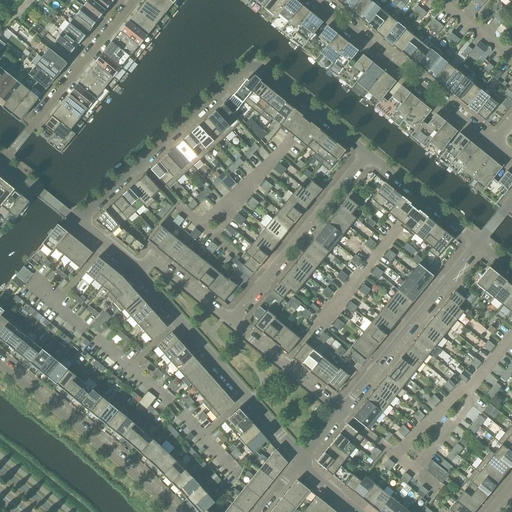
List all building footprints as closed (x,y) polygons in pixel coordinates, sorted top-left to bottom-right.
[(99,19),(106,11),(92,0),(88,0),(83,7),(99,19)] [(92,0),(106,11),(112,3),(109,0),(92,0)] [(146,0),(137,11),(156,25),(161,29),(165,24),(160,20),(165,15),(146,0)] [(146,0),(165,15),(173,4),(168,0),(146,0)] [(253,0),(264,9),(271,0),(253,0)] [(276,18),(290,0),(271,0),(264,9),(276,18)] [(290,0),(276,18),(273,21),(277,25),(276,27),(281,31),(283,29),(302,5),(295,0),(290,0)] [(346,0),(342,5),(350,12),(359,0),(346,0)] [(359,0),(350,12),(359,19),(372,2),(369,0),(359,0)] [(367,25),(380,9),(372,2),(359,19),(367,25)] [(287,33),(285,35),(290,39),(295,33),(311,13),(302,5),(283,29),(287,33)] [(380,9),(367,25),(376,32),(389,16),(392,12),(383,5),(380,9)] [(412,12),(417,15),(422,9),(417,6),(412,12)] [(92,28),(99,19),(83,7),(77,15),(92,28)] [(422,19),(427,13),(422,9),(417,15),(422,19)] [(493,17),(497,20),(502,14),(498,10),(493,17)] [(147,36),(156,25),(137,11),(129,22),(147,36)] [(389,16),(376,32),(384,39),(397,23),(400,19),(392,12),(389,16)] [(323,22),(311,13),(295,33),(306,42),(314,33),(323,22)] [(507,18),(502,14),(497,20),(502,24),(507,18)] [(85,36),(92,28),(77,15),(70,24),(85,36)] [(397,23),(384,39),(392,46),(409,26),(400,19),(397,23)] [(429,25),(434,29),(439,23),(434,19),(429,25)] [(129,22),(121,31),(139,46),(147,36),(129,22)] [(439,33),(443,27),(439,23),(434,29),(439,33)] [(70,24),(63,32),(78,45),(85,36),(70,24)] [(311,56),(316,60),(321,54),(337,34),(328,26),(319,37),(314,33),(306,42),(303,46),(313,54),(311,56)] [(417,33),(409,26),(392,46),(401,53),(414,36),(417,33)] [(135,51),(139,46),(121,31),(112,42),(135,61),(140,55),(135,51)] [(78,45),(63,32),(56,41),(71,53),(78,45)] [(446,39),(451,43),(456,36),(451,33),(446,39)] [(349,44),(337,34),(321,54),(332,63),(333,64),(349,44)] [(401,53),(409,59),(423,43),(414,36),(401,53)] [(455,46),(460,40),(456,36),(451,43),(455,46)] [(409,59),(418,66),(434,46),(426,39),(423,43),(409,59)] [(103,53),(126,72),(135,61),(112,42),(103,53)] [(334,71),(332,73),(337,77),(339,75),(349,62),(358,51),(349,44),(333,64),(332,63),(329,67),(334,71)] [(426,73),(439,57),(439,56),(442,53),(442,52),(434,46),(418,66),(426,73)] [(463,52),(467,56),(472,50),(468,46),(463,52)] [(487,49),(484,46),(478,54),(481,57),(487,49)] [(489,47),(481,57),(484,60),(491,52),(491,48),(489,47)] [(67,63),(65,62),(49,49),(42,58),(60,72),(67,63)] [(118,81),(126,72),(103,53),(95,63),(113,77),(118,81)] [(442,53),(439,56),(439,57),(426,73),(434,80),(448,63),(448,64),(451,60),(442,53)] [(347,84),(352,88),(356,83),(373,63),(363,55),(354,66),(349,62),(339,75),(348,83),(347,84)] [(42,58),(35,66),(53,81),(60,72),(42,58)] [(105,88),(113,77),(95,63),(86,74),(105,88)] [(368,92),(384,72),(373,63),(356,83),(368,92)] [(456,70),(448,64),(448,63),(434,80),(443,87),(456,70)] [(489,74),(494,67),(489,64),(484,70),(489,74)] [(46,89),(53,81),(35,66),(28,75),(37,82),(46,89)] [(459,66),(456,70),(443,87),(451,93),(464,77),(465,77),(468,73),(459,66)] [(497,80),(502,74),(498,70),(493,76),(497,80)] [(5,71),(0,77),(0,94),(13,78),(5,71)] [(383,98),(396,82),(389,76),(384,72),(368,92),(379,102),(380,102),(383,98)] [(96,99),(105,88),(86,74),(78,84),(96,99)] [(238,109),(244,102),(260,82),(261,81),(255,76),(249,81),(246,80),(236,92),(223,104),(224,104),(234,115),(238,109)] [(451,93),(460,100),(473,84),(465,77),(464,77),(451,93)] [(5,105),(22,85),(13,78),(0,94),(0,98),(6,103),(5,105)] [(46,89),(37,82),(31,90),(30,91),(30,92),(11,115),(20,122),(46,89)] [(244,102),(252,109),(269,89),(260,82),(244,102)] [(96,99),(78,84),(70,94),(88,109),(92,112),(100,102),(96,99)] [(473,84),(460,100),(468,107),(481,91),(484,87),(481,90),(473,84)] [(11,114),(11,115),(30,92),(30,91),(22,85),(5,105),(6,106),(7,105),(9,107),(14,110),(11,114)] [(384,115),(390,119),(391,117),(411,93),(401,85),(388,102),(383,98),(380,102),(379,102),(376,105),(386,113),(384,115)] [(481,91),(468,107),(476,114),(493,94),(484,87),(481,91)] [(277,96),(269,89),(252,109),(261,116),(264,112),(277,96)] [(403,121),(420,101),(411,93),(391,117),(395,121),(394,122),(399,127),(403,121)] [(88,109),(70,94),(70,95),(70,94),(61,105),(79,120),(88,109)] [(493,94),(476,114),(485,121),(498,104),(501,101),(493,94)] [(285,102),(277,96),(264,112),(272,119),(285,102)] [(423,121),(432,110),(420,101),(403,121),(415,130),(422,121),(423,121)] [(294,109),(285,102),(272,119),(280,126),(294,109)] [(238,119),(234,115),(224,104),(215,112),(233,131),(241,123),(238,119)] [(61,105),(52,116),(75,135),(80,129),(75,125),(79,120),(61,105)] [(503,113),(509,116),(511,111),(511,108),(508,106),(503,113)] [(243,112),(238,109),(234,115),(238,119),(243,112)] [(302,116),(294,109),(280,126),(289,132),(292,135),(293,136),(307,120),(305,118),(302,116)] [(215,112),(207,119),(225,138),(233,131),(215,112)] [(487,121),(491,124),(497,116),(493,113),(487,121)] [(415,130),(412,134),(421,142),(420,144),(425,148),(430,142),(446,122),(436,114),(427,125),(423,121),(422,121),(415,130)] [(75,135),(52,116),(44,126),(54,134),(52,136),(47,142),(60,153),(75,135)] [(245,124),(249,128),(255,123),(251,118),(245,124)] [(207,119),(199,126),(217,145),(225,138),(207,119)] [(320,130),(311,123),(307,120),(293,136),(298,140),(306,147),(320,130)] [(441,152),(444,148),(449,143),(458,132),(446,122),(430,142),(441,152)] [(259,127),(255,123),(249,128),(253,132),(259,127)] [(199,126),(191,133),(209,153),(217,145),(199,126)] [(259,127),(253,132),(257,136),(263,131),(259,127)] [(328,137),(320,130),(306,147),(315,154),(328,137)] [(261,140),(266,135),(263,131),(257,136),(261,140)] [(191,133),(183,141),(201,160),(209,153),(191,133)] [(451,144),(449,143),(444,148),(446,150),(440,157),(445,161),(443,163),(449,167),(450,165),(469,141),(460,133),(451,144)] [(323,160),(337,144),(328,137),(315,154),(312,157),(320,164),(323,160)] [(183,141),(175,148),(193,167),(201,160),(183,141)] [(462,169),(479,149),(469,141),(450,165),(454,168),(453,170),(458,174),(462,169)] [(255,144),(249,149),(254,153),(259,148),(255,144)] [(329,171),(345,151),(337,144),(323,160),(320,164),(329,171)] [(175,148),(167,155),(185,174),(193,167),(175,148)] [(230,161),(235,158),(228,148),(223,151),(230,161)] [(254,153),(249,149),(244,154),(248,159),(254,153)] [(474,178),(490,158),(479,149),(462,169),(474,178)] [(254,173),(262,167),(268,162),(258,151),(245,162),(254,173)] [(167,155),(159,162),(177,182),(185,174),(167,155)] [(239,158),(233,164),(238,168),(243,163),(239,158)] [(474,178),(485,187),(486,188),(493,179),(502,168),(490,158),(474,178)] [(302,170),(306,165),(300,160),(296,165),(302,170)] [(169,189),(177,182),(159,162),(151,170),(165,186),(169,189)] [(238,168),(233,164),(228,169),(232,173),(238,168)] [(284,173),(286,170),(279,164),(277,167),(284,173)] [(281,176),(284,173),(277,167),(274,170),(281,176)] [(308,179),(312,174),(306,169),(302,174),(308,179)] [(486,188),(485,187),(482,191),(492,199),(490,201),(496,205),(496,204),(511,184),(511,175),(507,171),(498,182),(493,179),(486,188)] [(223,173),(217,178),(222,183),(227,177),(223,173)] [(152,198),(160,190),(146,175),(138,182),(152,198)] [(312,181),(322,189),(326,184),(316,176),(312,181)] [(222,183),(217,178),(212,183),(216,188),(222,183)] [(266,181),(263,184),(270,190),(273,186),(266,181)] [(315,198),(322,189),(312,181),(305,189),(304,190),(315,198)] [(138,182),(130,189),(144,205),(147,209),(155,201),(152,198),(138,182)] [(218,196),(227,186),(224,182),(214,192),(218,196)] [(15,190),(6,183),(0,190),(0,207),(1,206),(14,190),(14,191),(15,190)] [(369,203),(377,210),(394,190),(385,183),(369,203)] [(268,193),(270,190),(263,184),(261,187),(268,193)] [(293,194),(308,206),(315,198),(304,190),(305,189),(300,185),(293,194)] [(201,193),(206,197),(211,192),(207,187),(201,193)] [(130,189),(122,197),(136,212),(144,205),(130,189)] [(1,206),(16,218),(30,202),(14,191),(14,190),(1,206)] [(389,213),(402,197),(394,190),(377,210),(386,217),(389,214),(389,213)] [(206,197),(201,193),(196,198),(200,202),(206,197)] [(359,206),(363,201),(352,193),(348,198),(359,206)] [(301,215),(308,206),(293,194),(286,202),(301,215)] [(122,197),(114,204),(128,220),(136,212),(122,197)] [(411,204),(402,197),(389,213),(389,214),(398,220),(411,204)] [(252,198),(250,201),(257,206),(259,203),(252,198)] [(352,215),(352,214),(359,206),(348,198),(341,206),(352,215)] [(192,210),(198,204),(194,200),(188,205),(192,210)] [(254,209),(257,206),(250,201),(247,204),(254,209)] [(279,211),(295,223),(301,215),(286,202),(279,211)] [(167,203),(162,209),(167,213),(172,207),(167,203)] [(114,204),(106,211),(120,227),(128,220),(114,204)] [(341,206),(334,215),(342,221),(350,227),(357,218),(352,214),(352,215),(341,206)] [(167,213),(162,209),(157,215),(162,219),(167,213)] [(95,221),(119,240),(126,232),(120,227),(106,211),(95,221)] [(288,232),(295,223),(279,211),(272,219),(288,232)] [(415,234),(428,218),(419,211),(406,227),(415,234)] [(166,227),(172,215),(167,213),(161,225),(166,227)] [(239,214),(236,218),(243,223),(245,220),(239,214)] [(173,222),(176,224),(181,217),(178,215),(173,222)] [(335,229),(343,236),(350,227),(342,221),(334,215),(328,223),(335,229)] [(179,227),(184,220),(181,217),(176,224),(179,227)] [(243,223),(236,218),(234,221),(240,226),(243,223)] [(415,234),(423,241),(437,225),(428,218),(415,234)] [(266,228),(281,240),(288,232),(272,219),(266,228)] [(371,219),(369,221),(367,223),(373,228),(377,224),(371,219)] [(328,223),(321,232),(329,238),(336,244),(343,236),(335,229),(328,223)] [(55,248),(68,233),(58,225),(57,226),(42,244),(52,252),(55,248)] [(148,241),(157,248),(169,232),(160,225),(148,241)] [(423,241),(431,248),(432,248),(445,231),(437,225),(423,241)] [(233,235),(236,232),(229,226),(226,229),(233,235)] [(274,248),(281,240),(266,228),(259,236),(274,248)] [(189,235),(192,238),(198,231),(195,229),(189,235)] [(196,240),(201,234),(198,231),(192,238),(196,240)] [(437,259),(454,239),(445,231),(432,248),(431,248),(428,251),(437,259)] [(119,240),(125,245),(131,236),(126,232),(119,240)] [(165,255),(177,239),(169,232),(157,248),(165,255)] [(321,232),(314,240),(322,246),(329,252),(336,244),(329,238),(321,232)] [(76,239),(68,233),(55,248),(63,255),(76,239)] [(125,245),(130,250),(137,241),(131,236),(125,245)] [(252,244),(267,257),(274,248),(259,236),(252,244)] [(370,238),(367,241),(374,247),(376,244),(370,238)] [(63,255),(71,261),(84,246),(76,239),(63,255)] [(165,255),(173,261),(186,246),(177,239),(165,255)] [(192,245),(197,249),(202,243),(197,239),(192,245)] [(314,240),(307,248),(315,255),(323,261),(329,252),(322,246),(314,240)] [(137,241),(130,250),(137,255),(144,246),(137,241)] [(371,250),(374,247),(367,241),(365,244),(371,250)] [(206,249),(209,251),(215,245),(212,242),(206,249)] [(327,262),(330,264),(342,246),(338,243),(327,262)] [(261,265),(267,257),(252,244),(245,253),(250,257),(261,265)] [(212,254),(218,247),(215,245),(209,251),(212,254)] [(93,253),(84,246),(71,261),(80,269),(93,253)] [(182,268),(194,253),(186,246),(173,261),(182,268)] [(412,255),(416,251),(410,246),(406,250),(412,255)] [(307,248),(300,257),(308,263),(316,269),(323,261),(315,255),(307,248)] [(389,250),(387,253),(394,259),(396,255),(389,250)] [(182,268),(190,275),(203,260),(194,253),(182,268)] [(392,262),(394,259),(387,253),(384,257),(392,262)] [(356,255),(353,258),(360,263),(362,260),(356,255)] [(418,264),(422,260),(416,255),(412,260),(418,264)] [(226,265),(232,258),(228,256),(223,263),(226,265)] [(94,280),(96,278),(107,265),(98,257),(85,273),(94,280)] [(243,265),(254,274),(261,265),(250,257),(243,265)] [(300,257),(294,265),(301,271),(309,277),(316,269),(308,263),(300,257)] [(238,267),(241,264),(237,261),(234,258),(232,261),(238,267)] [(357,266),(360,263),(353,258),(350,261),(357,266)] [(434,277),(438,272),(423,259),(419,264),(434,277)] [(199,282),(211,266),(203,260),(190,275),(199,282)] [(427,285),(434,277),(419,264),(412,273),(420,279),(427,285)] [(115,271),(107,265),(96,278),(94,280),(95,280),(102,286),(102,287),(115,271)] [(250,279),(254,274),(243,265),(239,270),(250,279)] [(294,265),(287,274),(295,280),(302,286),(309,277),(301,271),(294,265)] [(199,282),(207,289),(219,273),(211,266),(199,282)] [(29,279),(33,274),(24,267),(20,272),(29,279)] [(376,267),(374,271),(381,276),(383,273),(376,267)] [(485,292),(499,275),(489,267),(476,284),(485,292)] [(123,277),(115,271),(102,287),(106,290),(110,293),(123,277)] [(341,271),(339,274),(345,280),(348,277),(341,271)] [(379,279),(381,276),(374,271),(372,274),(379,279)] [(29,279),(20,272),(16,276),(26,283),(29,279)] [(215,295),(228,280),(227,280),(219,273),(207,289),(215,295)] [(420,294),(427,285),(420,279),(412,273),(405,281),(413,288),(420,294)] [(287,274),(280,282),(288,288),(290,290),(290,291),(295,295),(302,286),(295,280),(287,274)] [(343,283),(345,280),(339,274),(336,277),(343,283)] [(485,292),(494,298),(507,282),(499,275),(485,292)] [(107,295),(114,303),(132,288),(123,277),(110,293),(107,295)] [(228,279),(227,280),(228,280),(215,295),(224,302),(237,286),(228,279)] [(405,281),(398,290),(406,296),(413,302),(420,294),(413,288),(405,281)] [(273,290),(283,299),(290,291),(290,290),(288,288),(280,282),(273,290)] [(459,286),(464,290),(467,285),(463,282),(459,286)] [(494,298),(502,305),(511,293),(511,285),(507,282),(494,298)] [(363,285),(361,288),(368,293),(371,290),(363,285)] [(464,290),(459,286),(455,291),(464,298),(468,294),(464,290)] [(327,287),(324,290),(331,296),(334,293),(327,287)] [(114,303),(121,311),(139,296),(132,288),(114,303)] [(366,296),(368,293),(361,288),(359,291),(366,296)] [(310,293),(318,297),(320,293),(313,289),(310,293)] [(269,296),(273,299),(279,304),(283,299),(273,290),(269,296)] [(331,296),(324,290),(322,293),(328,299),(331,296)] [(407,310),(413,302),(406,296),(398,290),(391,298),(399,304),(407,310)] [(455,291),(448,299),(459,308),(466,299),(464,298),(455,291)] [(510,312),(511,309),(511,293),(502,305),(510,312)] [(124,309),(131,317),(146,303),(139,296),(121,311),(122,312),(124,309)] [(400,319),(407,310),(399,304),(391,298),(385,306),(392,313),(400,319)] [(448,299),(441,308),(457,320),(464,312),(459,308),(448,299)] [(288,309),(294,303),(290,300),(285,307),(288,309)] [(350,302),(348,305),(355,310),(358,307),(350,302)] [(153,311),(146,303),(131,317),(138,325),(153,311)] [(317,312),(319,309),(313,304),(310,307),(317,312)] [(353,314),(355,310),(348,305),(346,308),(353,314)] [(254,327),(263,334),(275,318),(276,319),(279,314),(270,306),(266,312),(260,307),(253,315),(259,320),(254,327)] [(393,327),(400,319),(392,313),(385,306),(378,315),(385,321),(393,327)] [(441,308),(435,316),(450,329),(457,320),(441,308)] [(300,316),(303,318),(309,311),(305,309),(300,316)] [(144,332),(145,332),(160,319),(153,311),(138,325),(144,332)] [(306,321),(312,314),(309,311),(303,318),(306,321)] [(102,315),(95,323),(99,327),(100,327),(110,318),(105,312),(102,315)] [(0,333),(9,322),(1,315),(0,315),(0,333)] [(386,336),(393,327),(385,321),(378,315),(371,323),(379,330),(386,336)] [(435,316),(428,325),(443,337),(450,329),(435,316)] [(277,333),(284,325),(279,322),(276,319),(275,318),(263,334),(271,340),(277,333)] [(9,322),(0,333),(0,338),(6,343),(20,326),(11,319),(9,322)] [(160,319),(145,332),(152,341),(167,328),(160,319)] [(338,319),(335,323),(342,328),(345,325),(338,319)] [(340,331),(342,328),(335,323),(333,326),(340,331)] [(379,344),(386,336),(379,330),(371,323),(364,332),(372,338),(379,344)] [(271,340),(279,347),(286,339),(292,332),(284,325),(277,333),(271,340)] [(428,325),(421,333),(436,346),(443,337),(428,325)] [(26,336),(28,333),(20,326),(6,343),(14,350),(26,336)] [(492,334),(495,330),(496,330),(490,326),(486,331),(491,335),(492,334)] [(288,354),(301,339),(292,332),(286,339),(279,347),(288,354)] [(318,339),(321,342),(326,335),(323,332),(318,339)] [(373,352),(379,344),(372,338),(364,332),(357,340),(365,346),(373,352)] [(157,346),(164,355),(179,341),(172,333),(157,346)] [(414,342),(430,354),(436,346),(421,333),(414,342)] [(463,333),(461,336),(473,345),(476,342),(463,333)] [(329,337),(326,335),(321,342),(324,344),(329,337)] [(26,336),(14,350),(22,357),(34,342),(31,340),(26,336)] [(366,361),(373,352),(365,346),(357,340),(350,349),(354,352),(366,361)] [(164,355),(171,362),(186,349),(179,341),(164,355)] [(488,341),(485,344),(492,349),(495,346),(488,341)] [(22,357),(31,364),(43,349),(34,342),(22,357)] [(414,342),(407,350),(423,362),(430,354),(414,342)] [(293,358),(302,365),(311,354),(314,350),(305,343),(293,358)] [(490,352),(492,349),(485,344),(483,347),(490,352)] [(334,353),(337,355),(343,349),(340,346),(334,353)] [(43,349),(31,364),(39,371),(51,356),(43,349)] [(171,362),(178,370),(193,356),(186,349),(171,362)] [(341,358),(346,351),(343,349),(337,355),(341,358)] [(323,357),(314,350),(311,354),(302,365),(310,372),(323,357)] [(407,350),(401,358),(416,371),(423,362),(407,350)] [(362,366),(366,361),(354,352),(350,357),(357,362),(362,366)] [(39,371),(48,377),(59,363),(51,356),(39,371)] [(178,370),(185,377),(200,364),(193,356),(178,370)] [(310,372),(318,379),(331,363),(323,357),(310,372)] [(474,357),(472,360),(479,366),(481,363),(474,357)] [(401,358),(394,367),(409,379),(416,371),(401,358)] [(476,369),(479,366),(472,360),(469,364),(476,369)] [(358,370),(362,366),(357,362),(353,367),(358,370)] [(68,370),(59,363),(48,377),(56,384),(68,370)] [(337,373),(339,370),(331,363),(318,379),(327,386),(337,373)] [(192,385),(207,372),(200,364),(185,377),(182,380),(189,387),(192,385)] [(343,365),(339,370),(337,373),(327,386),(336,393),(352,373),(343,365)] [(394,367),(387,375),(402,388),(409,379),(394,367)] [(68,370),(56,384),(64,391),(76,376),(68,370)] [(506,382),(511,375),(506,371),(500,378),(506,382)] [(192,385),(199,393),(214,380),(207,372),(192,385)] [(465,383),(468,380),(461,374),(458,377),(465,383)] [(387,375),(380,384),(395,396),(402,388),(387,375)] [(64,391),(73,398),(85,383),(76,376),(64,391)] [(220,387),(214,380),(199,393),(205,401),(220,387)] [(449,380),(446,382),(453,389),(455,386),(449,380)] [(450,392),(453,389),(446,382),(443,385),(450,392)] [(73,398),(81,405),(93,390),(85,383),(73,398)] [(491,389),(496,394),(502,387),(496,383),(491,389)] [(395,396),(380,384),(373,392),(389,404),(395,396)] [(227,395),(220,387),(205,401),(206,402),(204,404),(210,411),(227,395)] [(491,401),(496,394),(491,389),(485,396),(491,401)] [(90,411),(96,404),(101,397),(93,390),(81,405),(90,411)] [(367,400),(382,413),(389,404),(373,392),(367,400)] [(235,404),(227,395),(210,411),(217,419),(235,404)] [(434,395),(431,398),(437,404),(440,401),(434,395)] [(90,411),(98,418),(110,404),(102,397),(101,397),(96,404),(90,411)] [(434,407),(437,404),(431,398),(428,400),(434,407)] [(360,409),(375,421),(382,413),(367,400),(360,409)] [(71,409),(77,413),(81,406),(76,402),(71,409)] [(110,404),(98,418),(106,425),(118,410),(110,404)] [(489,415),(495,408),(489,404),(484,411),(489,415)] [(232,431),(247,417),(239,409),(224,422),(232,431)] [(375,421),(360,409),(353,417),(368,430),(375,421)] [(106,425),(115,432),(126,417),(118,411),(118,410),(106,425)] [(419,410),(416,413),(422,419),(425,416),(419,410)] [(419,422),(422,419),(416,413),(413,416),(419,422)] [(126,417),(115,432),(123,439),(135,424),(138,422),(128,414),(126,417)] [(474,422),(480,427),(485,420),(480,416),(474,422)] [(254,425),(247,417),(232,431),(239,438),(254,425)] [(474,434),(480,427),(474,422),(468,429),(474,434)] [(135,424),(123,439),(132,446),(144,431),(135,424)] [(347,424),(339,434),(356,447),(364,438),(347,424)] [(245,446),(260,432),(254,425),(239,438),(245,446)] [(403,425),(400,428),(407,434),(410,431),(403,425)] [(404,437),(407,434),(400,428),(398,431),(404,437)] [(132,446),(140,453),(152,439),(144,431),(132,446)] [(267,440),(260,432),(245,446),(252,454),(267,440)] [(498,442),(501,445),(502,445),(511,453),(511,437),(505,432),(498,442)] [(387,442),(392,435),(389,433),(384,439),(387,442)] [(348,457),(356,447),(339,434),(332,443),(348,457)] [(465,446),(470,439),(464,434),(459,441),(465,446)] [(153,439),(152,439),(140,453),(148,460),(160,446),(153,439)] [(332,443),(324,453),(341,466),(348,457),(332,443)] [(452,450),(457,455),(463,448),(457,444),(452,450)] [(501,445),(494,454),(510,467),(511,465),(511,453),(502,445),(501,445)] [(148,460),(156,467),(169,454),(160,446),(148,460)] [(374,461),(381,452),(377,448),(369,457),(374,461)] [(229,455),(232,458),(239,451),(236,449),(231,453),(229,455)] [(276,450),(268,459),(266,461),(280,472),(287,463),(276,450)] [(451,462),(457,455),(452,450),(446,457),(451,462)] [(242,454),(239,451),(232,458),(234,461),(237,459),(242,454)] [(483,460),(503,477),(510,467),(494,454),(491,451),(483,460)] [(341,466),(324,453),(316,462),(339,480),(347,471),(341,466)] [(163,475),(177,462),(169,454),(156,467),(163,475)] [(273,480),(280,472),(266,461),(268,459),(265,457),(263,458),(262,460),(265,462),(260,469),(273,480)] [(383,466),(386,469),(392,462),(389,459),(383,466)] [(423,469),(428,473),(435,463),(431,459),(423,469)] [(449,471),(453,467),(444,460),(440,464),(449,471)] [(495,486),(503,477),(483,460),(475,470),(479,473),(495,486)] [(184,469),(177,462),(163,475),(171,483),(184,469)] [(389,471),(395,464),(392,462),(386,469),(389,471)] [(428,473),(432,476),(440,467),(435,463),(428,473)] [(432,476),(437,480),(445,471),(440,467),(432,476)] [(185,470),(184,469),(171,483),(179,491),(193,478),(185,470)] [(260,469),(254,476),(253,478),(266,489),(273,480),(260,469)] [(471,482),(488,495),(495,486),(479,473),(475,470),(468,479),(471,482)] [(339,480),(345,485),(353,475),(352,475),(347,471),(339,480)] [(449,475),(445,471),(437,480),(442,484),(449,475)] [(400,480),(403,482),(408,475),(405,473),(400,480)] [(251,479),(246,486),(260,497),(266,489),(253,478),(254,476),(251,474),(248,477),(251,479)] [(362,482),(361,481),(353,475),(345,485),(353,492),(362,482)] [(406,485),(412,478),(408,475),(403,482),(406,485)] [(353,492),(362,499),(374,483),(365,476),(361,481),(362,482),(353,492)] [(200,486),(193,478),(179,491),(186,498),(200,486)] [(460,489),(464,492),(464,491),(480,505),(488,495),(471,482),(468,479),(460,489)] [(297,480),(290,489),(303,500),(302,502),(305,504),(308,501),(305,499),(310,491),(297,480)] [(362,499),(370,506),(383,490),(374,483),(362,499)] [(207,494),(200,486),(186,498),(186,499),(193,507),(207,494)] [(253,506),(260,497),(246,486),(240,493),(239,495),(253,506)] [(417,493),(420,496),(425,489),(422,486),(417,493)] [(290,489),(283,498),(296,509),(302,502),(303,500),(290,489)] [(428,492),(425,489),(420,496),(423,498),(428,492)] [(378,511),(391,497),(383,490),(370,506),(378,511)] [(238,496),(232,503),(242,511),(247,511),(253,506),(239,495),(240,493),(237,491),(235,494),(238,496)] [(456,501),(470,511),(474,511),(480,505),(464,491),(464,492),(456,501)] [(198,511),(204,511),(207,510),(215,503),(207,494),(193,507),(198,511)] [(304,511),(317,511),(325,503),(317,496),(311,504),(308,507),(304,511)] [(378,511),(392,511),(399,504),(391,497),(378,511)] [(283,498),(276,506),(283,511),(293,511),(296,509),(283,498)] [(451,511),(470,511),(456,501),(449,510),(451,511)] [(225,511),(242,511),(232,503),(226,510),(225,511)] [(317,511),(330,511),(333,510),(325,503),(317,511)]
